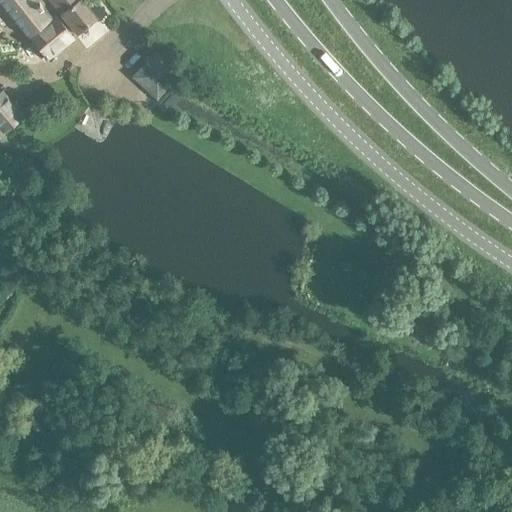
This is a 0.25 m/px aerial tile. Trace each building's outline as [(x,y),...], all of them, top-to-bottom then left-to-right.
[(72,39),(41,0),(0,0),(0,1),(29,38),(30,38),(48,58),(72,39)] [(48,0),(76,35),(96,19),(80,0),(48,0)] [(161,101),(184,75),(156,51),(133,77),(161,101)] [(0,133),(2,135),(24,117),(0,92),(0,133)] [(50,220),(58,237),(67,233),(58,216),(50,220)] [(427,323),(420,340),(428,343),(435,326),(427,323)]
